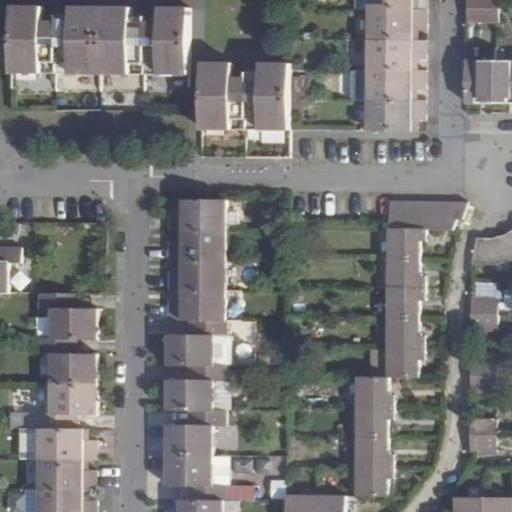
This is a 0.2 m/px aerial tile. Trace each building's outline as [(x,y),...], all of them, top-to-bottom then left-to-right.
[(368,0),(354,0),(354,9),(369,10),(368,0)] [(368,0),(369,10),(367,131),(412,132),(412,121),(425,122),(426,100),(412,100),(412,92),(426,92),(426,71),(413,71),(413,59),(426,59),(427,40),(413,40),(413,28),(427,29),(427,9),(414,9),(413,0),(368,0)] [(499,24),(499,0),(468,0),(468,24),(499,24)] [(44,8),(11,8),(11,77),(189,78),(189,9),(160,9),(160,22),(147,23),(147,17),(131,17),(131,9),(71,9),(71,17),(56,16),(56,22),(44,21),(44,8)] [(511,60),(468,60),(468,106),(511,106),(511,60)] [(232,63),(201,63),(201,133),(290,134),(291,64),(260,63),(260,72),(245,72),(245,78),(233,78),(232,63)] [(226,511),(227,485),(216,485),(216,428),(228,427),(229,410),(216,410),(217,381),(229,381),(229,364),(217,364),(217,337),(230,337),(230,199),(176,199),(176,210),(168,210),(168,230),(175,230),(176,240),(168,240),(168,261),(176,261),(175,269),(168,269),(168,291),(175,291),(175,300),(168,300),(168,322),(186,322),(186,335),(168,335),(168,365),(187,365),(187,380),(167,380),(167,411),(186,411),(187,427),(167,427),(167,485),(186,486),(186,499),(174,499),(174,511),(166,510),(166,511),(226,511)] [(454,229),(462,202),(392,202),(392,229),(389,229),(389,376),(390,376),(420,377),(420,359),(429,359),(428,334),(420,334),(420,302),(429,302),(429,273),(421,272),(421,239),(431,239),(431,229),(454,229)] [(511,223),(510,225),(505,229),(498,232),(492,234),(478,237),(470,266),(481,265),(493,263),(503,260),(511,256),(511,255),(511,223)] [(23,265),(23,246),(0,245),(0,293),(11,293),(11,264),(23,265)] [(40,490),(39,511),(97,511),(98,500),(85,500),(85,491),(99,491),(98,470),(85,470),(85,459),(99,459),(98,439),(85,439),(85,429),(79,429),(80,416),(99,417),(99,356),(79,356),(79,341),(99,341),(99,310),(80,309),(79,295),(37,294),(37,311),(51,311),(51,340),(37,340),(37,355),(48,355),(48,415),(37,415),(37,429),(40,429),(40,490)] [(499,297),(471,297),(471,330),(500,330),(499,297)] [(217,337),(217,364),(229,364),(230,337),(217,337)] [(500,359),(471,360),(472,390),(500,390),(500,359)] [(390,394),(390,376),(389,376),(357,375),(356,495),(390,496),(390,478),(397,478),(397,453),(390,453),(390,421),(398,421),(398,394),(390,394)] [(499,419),(471,419),(472,454),(499,454),(499,419)] [(274,480),(274,500),(288,500),(288,480),(274,480)] [(230,501),(258,500),(257,485),(230,486),(230,501)] [(24,511),(39,511),(40,490),(25,490),(24,511)] [(348,511),(348,496),(289,496),(289,511),(348,511)] [(511,511),(511,496),(454,497),(454,511),(511,511)]
